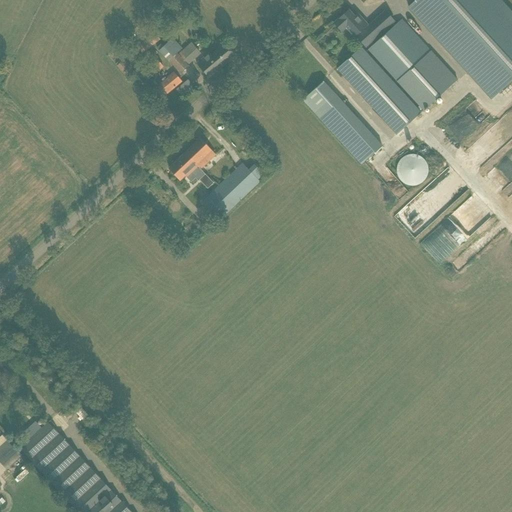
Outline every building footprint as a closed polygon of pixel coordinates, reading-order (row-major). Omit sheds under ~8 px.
[(413,0),(407,8),(490,99),(511,79),(511,12),(500,0),(413,0)] [(368,26),(357,14),(354,17),(348,10),(334,24),(341,31),(341,32),(342,31),(349,40),(354,35),(363,45),(366,48),(395,21),(385,11),(368,26)] [(397,83),(424,110),(457,80),(432,51),(424,43),(418,36),(402,19),(367,50),(375,60),(397,83)] [(168,61),(180,74),(189,66),(188,65),(200,54),(191,43),(181,52),(171,40),(158,51),(168,61)] [(199,66),(202,69),(208,77),(235,54),(226,43),(216,52),(212,55),(209,52),(196,63),(199,66)] [(360,48),(338,68),(398,133),(420,113),(373,62),(360,48)] [(148,80),(164,67),(153,55),(138,68),(148,80)] [(122,62),(116,66),(122,73),(127,68),(122,62)] [(156,76),(149,81),(162,98),(182,82),(174,72),(168,77),(167,76),(160,82),(156,76)] [(188,81),(176,88),(181,96),(193,89),(188,81)] [(361,165),(382,146),(323,81),(302,100),(361,165)] [(199,169),(215,155),(199,139),(184,154),(199,169)] [(184,154),(169,168),(176,175),(179,179),(185,175),(191,181),(195,177),(198,180),(204,175),(199,169),(184,154)] [(418,155),(414,154),(411,154),(406,155),(402,157),(399,161),(397,165),(396,171),(397,176),(400,181),(404,183),(409,186),(414,186),(419,185),(423,182),(427,178),(428,173),(428,169),(426,163),(424,159),(420,156),(418,155)] [(220,185),(237,204),(260,181),(257,178),(262,173),(257,167),(252,172),(243,163),(220,185)] [(163,209),(172,200),(168,196),(172,192),(158,178),(145,192),(163,209)] [(202,203),(219,221),(237,204),(220,185),(202,203)] [(437,232),(423,246),(440,263),(454,250),(437,232)] [(76,511),(130,511),(48,423),(19,450),(76,511)] [(8,442),(0,449),(0,462),(2,465),(16,451),(8,442)] [(19,482),(32,470),(27,465),(14,476),(19,482)]
